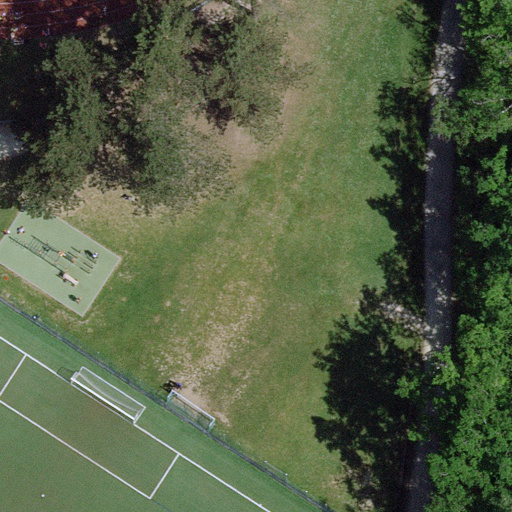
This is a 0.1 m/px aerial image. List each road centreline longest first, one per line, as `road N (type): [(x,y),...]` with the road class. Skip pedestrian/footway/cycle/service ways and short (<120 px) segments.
road 1 (track): [(453,59),(440,189),(442,333),(422,511)]
road 2 (track): [(0,145),(246,0)]
